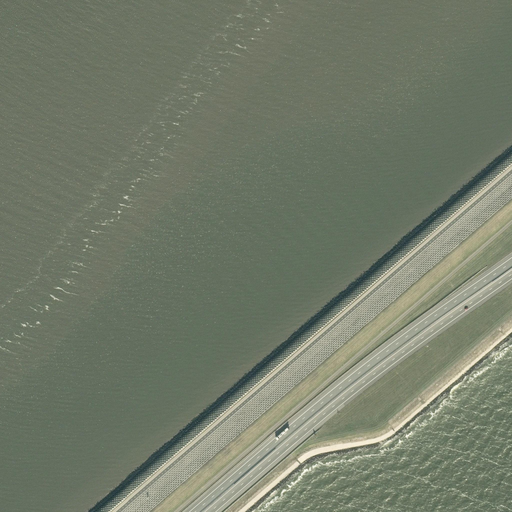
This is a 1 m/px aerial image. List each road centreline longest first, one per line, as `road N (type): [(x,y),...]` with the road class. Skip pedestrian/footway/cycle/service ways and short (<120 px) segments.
road 1 (motorway): [(511,260),(336,388),(195,511)]
road 2 (motorway): [(210,511),(511,275)]
